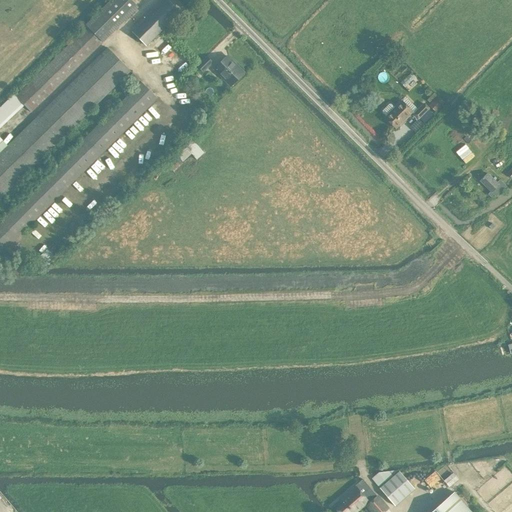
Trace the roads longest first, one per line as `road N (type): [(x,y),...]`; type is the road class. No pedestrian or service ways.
road 1 (track): [(0,360),(166,360),(447,343),(511,329)]
road 2 (unclassified): [(511,290),(217,0)]
